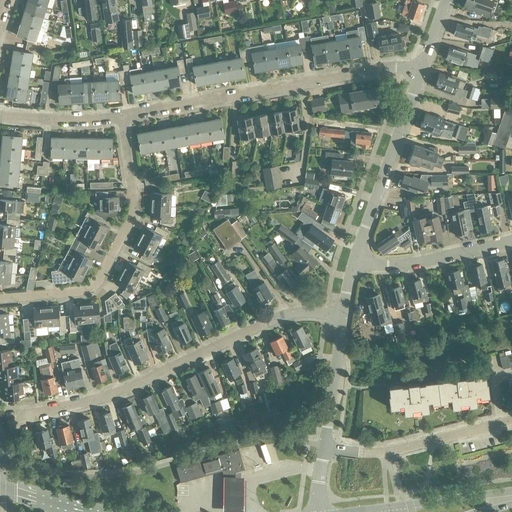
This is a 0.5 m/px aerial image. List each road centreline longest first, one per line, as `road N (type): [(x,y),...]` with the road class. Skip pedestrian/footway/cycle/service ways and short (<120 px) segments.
road 1 (residential): [(24,416),(120,391),(280,317),(343,316)]
road 2 (residential): [(121,118),(383,69),(421,70)]
road 3 (residential): [(0,300),(80,294),(98,283),(130,221),(134,195),(121,118)]
road 4 (residential): [(355,262),(421,70)]
road 5 (residential): [(511,420),(384,453),(324,447)]
road 6 (residential): [(355,262),(388,267),(511,241)]
road 7 (residential): [(324,447),(343,316)]
road 8 (residential): [(0,117),(121,118)]
